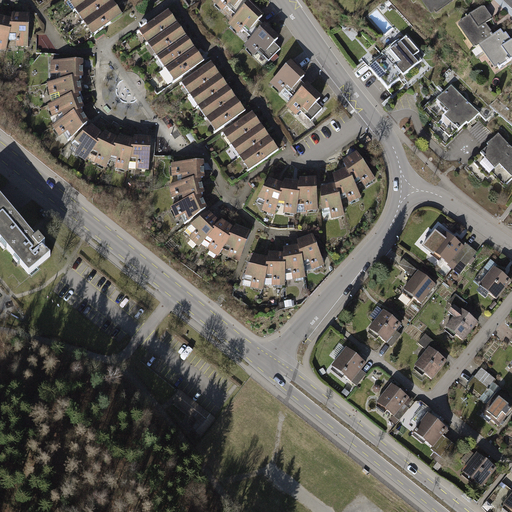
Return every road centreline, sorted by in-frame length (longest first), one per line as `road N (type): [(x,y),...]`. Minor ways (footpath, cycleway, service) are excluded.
road 1 (tertiary): [(267,363),(0,149)]
road 2 (track): [(0,329),(120,369),(236,511)]
road 3 (track): [(143,334),(119,360),(55,384),(39,399),(25,456),(40,511)]
road 4 (tertiary): [(452,511),(267,363)]
road 5 (residential): [(401,188),(394,147),(286,0)]
road 6 (residential): [(267,363),(383,237),(401,188)]
road 7 (residential): [(430,402),(511,300)]
road 8 (residential): [(511,245),(440,196),(401,188)]
road 9 (unknown): [(107,43),(95,87),(99,107),(111,117),(155,119)]
